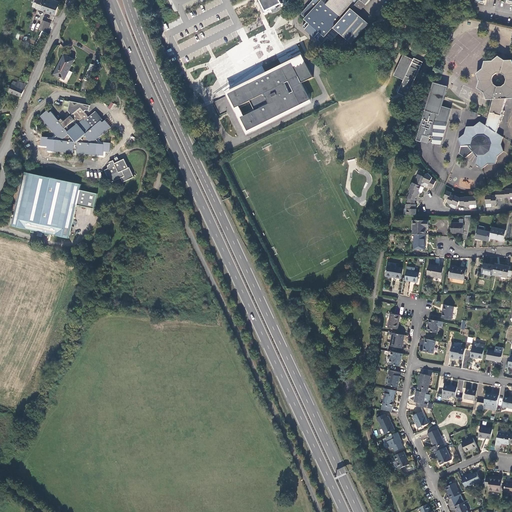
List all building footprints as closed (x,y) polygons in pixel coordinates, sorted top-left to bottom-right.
[(61,1),(56,0),(39,0),(37,8),(56,15),(61,1)] [(282,4),(280,0),(260,0),(266,12),(282,4)] [(313,0),(301,14),(305,18),(305,19),(307,21),(303,27),(317,40),(318,40),(319,41),(319,42),(322,44),(328,38),(331,41),(339,33),(351,43),(368,24),(357,14),(369,0),(313,0)] [(48,32),(52,22),(44,20),(40,29),(48,32)] [(251,22),(245,32),(251,35),(256,25),(251,22)] [(75,59),(66,54),(62,64),(60,63),(55,74),(63,78),(67,70),(69,71),(75,59)] [(303,64),(305,61),(302,55),(295,58),(226,92),(226,94),(247,135),(312,103),(311,99),(301,105),(285,113),(282,107),(280,108),(283,114),(266,122),(264,116),(262,117),(264,123),(248,131),(241,117),(257,109),(253,100),(236,108),(230,94),(283,68),(286,75),(295,70),(293,66),(296,65),(296,66),(297,67),(299,64),(300,65),(302,62),(302,63),(303,64)] [(403,55),(393,76),(403,80),(412,85),(419,70),(410,66),(413,60),(403,55)] [(497,157),(504,151),(501,145),(503,137),(497,133),(506,99),(511,98),(511,60),(504,60),(498,56),(492,61),(485,61),(482,69),(476,74),(479,81),(477,88),(483,93),(486,100),(494,100),(486,126),(480,123),(474,127),(467,127),(464,135),(459,139),(461,146),(459,154),(465,158),(472,152),(477,158),(476,165),(482,169),(488,164),(496,164),(497,157)] [(422,62),(414,58),(413,60),(410,66),(419,70),(422,62)] [(283,68),(230,94),(236,108),(253,100),(257,109),(241,117),(248,131),(264,123),(262,117),(264,116),(266,122),(283,114),(280,108),(282,107),(285,113),(301,105),(311,99),(302,83),(313,77),(305,61),(303,64),(302,63),(302,62),(300,65),(299,64),(297,67),(296,66),(296,65),(293,66),(295,70),(286,75),(283,68)] [(83,86),(87,87),(93,69),(90,69),(83,86)] [(412,85),(403,80),(397,93),(406,97),(412,85)] [(9,91),(21,97),(27,84),(26,84),(18,81),(16,86),(11,84),(11,86),(8,84),(6,88),(9,89),(9,91)] [(448,88),(433,84),(416,141),(421,143),(422,141),(423,136),(430,138),(432,131),(434,132),(432,144),(441,145),(441,144),(441,137),(443,138),(443,130),(445,130),(446,123),(447,118),(446,118),(446,114),(441,112),(442,106),(448,88)] [(68,110),(72,115),(81,108),(84,111),(86,110),(88,111),(90,105),(70,101),(68,110)] [(111,102),(108,107),(112,110),(116,105),(111,102)] [(452,109),(442,106),(441,112),(446,114),(446,118),(447,118),(446,123),(448,123),(452,109)] [(92,143),(111,127),(105,120),(103,122),(101,120),(102,120),(95,111),(89,117),(81,108),(72,115),(65,121),(62,119),(60,121),(52,112),(50,114),(48,111),(41,116),(61,140),(58,140),(58,143),(55,142),(55,151),(73,153),(74,149),(78,150),(78,153),(97,155),(98,146),(95,146),(95,143),(92,143)] [(47,150),(55,151),(55,142),(58,143),(58,140),(49,139),(49,137),(42,137),(41,146),(47,146),(47,150)] [(110,152),(111,143),(104,142),(104,144),(95,143),(95,146),(98,146),(97,155),(104,155),(104,151),(110,152)] [(111,183),(112,182),(121,178),(124,183),(134,178),(134,177),(129,168),(128,168),(124,159),(115,163),(113,160),(109,163),(110,164),(109,165),(107,167),(108,168),(106,170),(105,170),(111,183)] [(82,183),(24,171),(15,220),(13,219),(12,225),(33,230),(33,232),(40,233),(40,231),(44,232),(44,234),(51,236),(52,233),(71,238),(78,205),(80,190),(82,183)] [(407,210),(407,215),(416,216),(416,209),(415,209),(415,205),(414,205),(414,200),(416,195),(417,196),(418,195),(420,193),(419,191),(417,190),(420,183),(423,181),(427,182),(426,185),(431,186),(433,179),(429,178),(430,176),(426,172),(423,173),(422,176),(415,174),(414,179),(415,179),(413,183),(410,182),(408,187),(409,188),(408,192),(409,193),(407,198),(406,204),(404,206),(404,208),(405,209),(407,210)] [(426,186),(426,185),(427,182),(423,181),(420,183),(417,190),(419,191),(420,191),(422,184),(426,186)] [(486,195),(486,204),(492,204),(492,205),(496,205),(497,204),(497,198),(506,198),(507,199),(511,199),(511,197),(511,188),(505,189),(505,190),(496,191),(496,195),(492,195),(492,194),(486,195)] [(78,205),(94,209),(97,194),(80,190),(78,205)] [(447,192),(444,198),(448,200),(448,203),(450,206),(452,205),(457,207),(458,207),(460,201),(460,205),(465,205),(465,206),(466,207),(469,207),(470,206),(470,205),(477,205),(477,198),(475,197),(465,197),(465,198),(459,198),(455,196),(455,197),(451,195),(452,194),(447,192)] [(462,239),(467,240),(471,216),(463,216),(463,219),(465,219),(465,220),(466,221),(462,239)] [(413,221),(412,234),(414,234),(426,235),(426,228),(428,228),(429,221),(413,221)] [(464,224),(451,223),(451,234),(463,234),(464,224)] [(506,231),(492,228),(491,233),(490,238),(503,241),(506,231)] [(475,239),(489,242),(490,238),(491,233),(477,230),(475,239)] [(425,250),(426,235),(414,234),(414,249),(425,250)] [(482,274),(493,276),(493,275),(495,266),(484,263),(482,274)] [(510,267),(495,264),(495,266),(493,275),(507,278),(508,276),(509,271),(510,267)] [(443,268),(429,265),(427,276),(441,278),(443,268)] [(392,277),(401,279),(403,269),(388,266),(386,277),(392,278),(392,277)] [(449,277),(464,280),(466,270),(457,268),(457,267),(451,266),(449,277)] [(419,273),(407,271),(405,281),(417,283),(419,273)] [(454,307),(444,305),(442,311),(443,311),(443,313),(442,318),(451,320),(454,307)] [(397,329),(400,315),(395,314),(391,313),(388,327),(397,329)] [(444,322),(439,321),(430,319),(427,331),(437,333),(438,328),(441,328),(443,327),(444,322)] [(402,348),(404,335),(393,333),(390,346),(402,348)] [(433,353),(436,341),(426,339),(423,351),(433,353)] [(475,357),(483,358),(485,345),(480,343),(479,342),(477,341),(475,343),(474,347),(472,347),(470,357),(475,358),(475,357)] [(458,358),(463,359),(465,348),(452,346),(450,358),(455,359),(456,357),(458,357),(458,358)] [(487,359),(501,362),(503,352),(503,348),(496,347),(495,351),(488,350),(487,359)] [(402,359),(403,354),(392,352),(390,364),(400,366),(401,359),(402,359)] [(420,379),(418,387),(428,389),(431,375),(432,376),(433,371),(424,369),(423,374),(421,374),(421,377),(420,379)] [(399,376),(400,372),(389,370),(388,374),(390,374),(388,385),(398,387),(400,376),(399,376)] [(450,396),(455,397),(457,387),(452,386),(449,385),(445,385),(442,398),(449,399),(450,396)] [(417,402),(416,406),(426,408),(427,404),(424,403),(426,392),(427,393),(428,389),(418,387),(417,390),(416,390),(414,402),(417,402)] [(396,395),(396,391),(386,389),(382,410),(392,412),(395,395),(396,395)] [(464,398),(475,400),(477,391),(466,389),(464,398)] [(491,409),(496,410),(499,395),(493,394),(493,395),(491,394),(486,394),(484,404),(491,405),(491,409)] [(502,407),(511,408),(511,397),(511,398),(509,398),(504,397),(502,407)] [(483,412),(484,404),(477,402),(475,410),(483,412)] [(423,411),(413,416),(418,428),(428,423),(423,411)] [(395,429),(389,416),(386,417),(385,414),(377,418),(378,421),(379,421),(385,434),(395,429)] [(479,437),(491,439),(493,429),(480,427),(479,437)] [(444,444),(438,429),(427,434),(429,437),(430,437),(434,446),(431,448),(433,453),(435,452),(445,447),(443,444),(444,444)] [(400,436),(398,432),(384,439),(385,443),(384,444),(386,447),(388,448),(393,446),(395,451),(403,447),(401,442),(398,436),(400,436)] [(501,443),(509,445),(509,443),(511,435),(498,433),(496,444),(501,445),(501,443)] [(466,452),(477,446),(473,438),(462,443),(466,452)] [(452,460),(446,447),(445,447),(435,452),(441,464),(452,460)] [(410,464),(404,452),(394,456),(400,468),(410,464)] [(465,477),(462,478),(466,487),(481,480),(477,472),(472,474),(469,475),(468,474),(465,476),(465,477)] [(490,478),(486,478),(485,485),(489,485),(488,491),(501,492),(503,478),(497,478),(497,479),(493,478),(490,478)] [(448,495),(450,499),(460,494),(455,483),(446,487),(449,494),(448,495)] [(468,511),(464,502),(456,506),(458,511),(468,511)]
